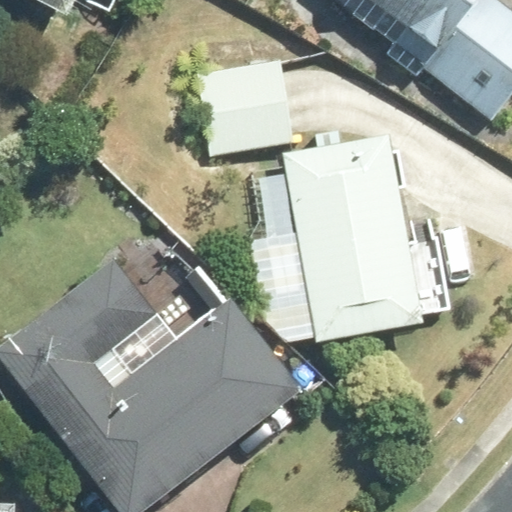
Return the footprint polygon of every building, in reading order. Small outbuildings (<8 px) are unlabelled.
[(42,0),(59,9),(63,0),(42,0)] [(332,0),(390,44),(384,51),(413,74),(420,67),(485,117),(511,82),(511,11),(497,0),(332,0)] [(275,61),(194,76),(208,153),(289,137),(275,61)] [(383,133),(280,152),(294,230),(247,238),(261,320),(285,338),(312,333),(313,336),(417,317),(383,133)] [(0,337),(0,360),(115,511),(125,511),(293,384),(226,294),(170,336),(108,255),(0,337)]
